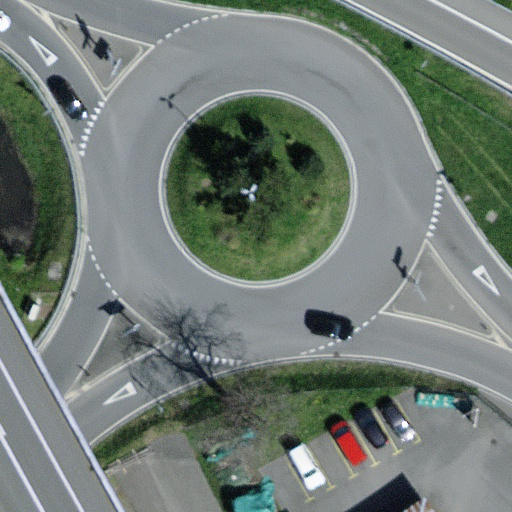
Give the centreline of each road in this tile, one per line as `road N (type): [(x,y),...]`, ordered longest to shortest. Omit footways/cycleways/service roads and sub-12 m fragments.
road 1 (unclassified): [(20,447),(134,382),(264,327)]
road 2 (unclassified): [(130,243),(20,447)]
road 3 (primary): [(397,155),(369,98),(338,70),(279,47),(236,48)]
road 4 (primary): [(311,317),(511,366)]
road 5 (primary): [(0,3),(92,115),(120,167)]
road 6 (primary): [(511,320),(461,258),(397,155)]
road 7 (primary): [(311,317),(350,295),(379,262),(397,221),(397,155)]
road 8 (primary): [(236,48),(196,61),(161,86),(136,119),(120,167)]
road 9 (primary): [(130,243),(152,278),(184,305),(223,322),(264,327)]
road 10 (primary): [(236,48),(83,0)]
road 11 (motorway): [(511,61),(394,0)]
